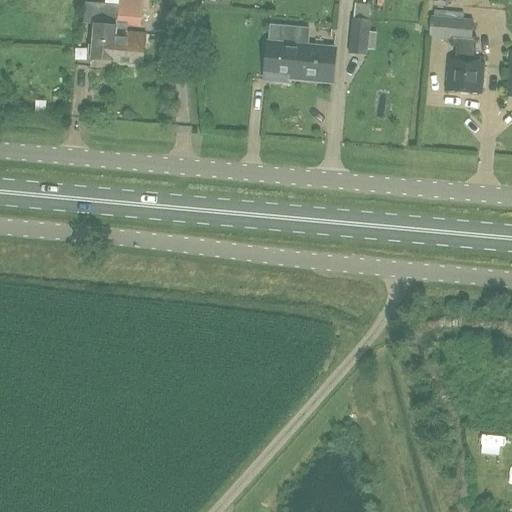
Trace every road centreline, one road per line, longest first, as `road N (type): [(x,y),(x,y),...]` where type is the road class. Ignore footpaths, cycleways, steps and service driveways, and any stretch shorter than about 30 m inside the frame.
road 1 (unclassified): [(511,278),(0,229)]
road 2 (unclassified): [(511,201),(0,153)]
road 3 (primary): [(511,241),(0,194)]
